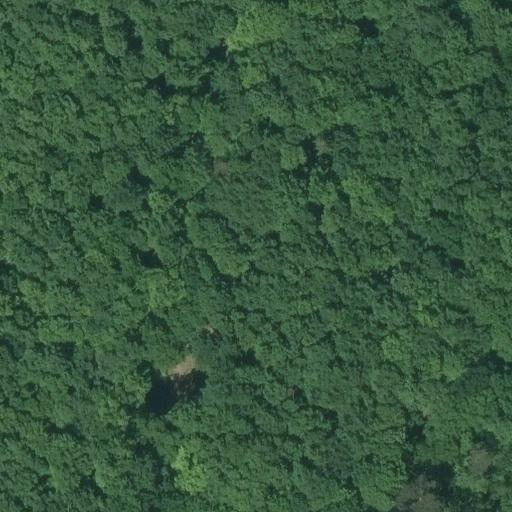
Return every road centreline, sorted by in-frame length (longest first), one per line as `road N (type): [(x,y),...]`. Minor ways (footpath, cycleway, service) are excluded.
road 1 (track): [(183,511),(171,439),(189,295),(185,182),(204,102),(248,22),(251,0)]
road 2 (track): [(319,0),(426,176),(446,265),(511,308)]
road 3 (unknown): [(511,343),(420,414),(340,511)]
road 4 (track): [(369,511),(511,365)]
